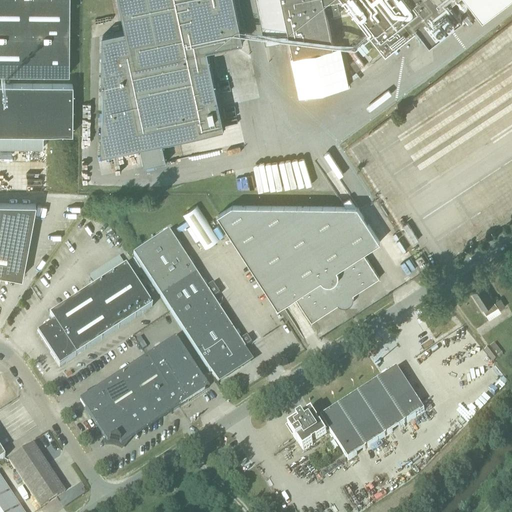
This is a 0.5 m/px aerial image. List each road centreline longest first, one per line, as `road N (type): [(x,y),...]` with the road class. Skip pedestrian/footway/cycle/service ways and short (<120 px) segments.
road 1 (unknown): [(84,0),(88,169),(96,177),(166,171),(250,142),(270,107),(315,111),(384,88),(511,2)]
road 2 (unclassified): [(106,500),(511,236)]
road 3 (unknown): [(511,41),(371,143),(402,205),(422,226),(511,170)]
road 4 (unknown): [(288,382),(178,218),(137,227)]
road 5 (unclassified): [(106,500),(0,347)]
road 6 (unknown): [(225,423),(175,335),(161,335),(121,362)]
road 7 (unknown): [(31,386),(155,303)]
road 8 (unknown): [(3,350),(35,302),(98,243)]
